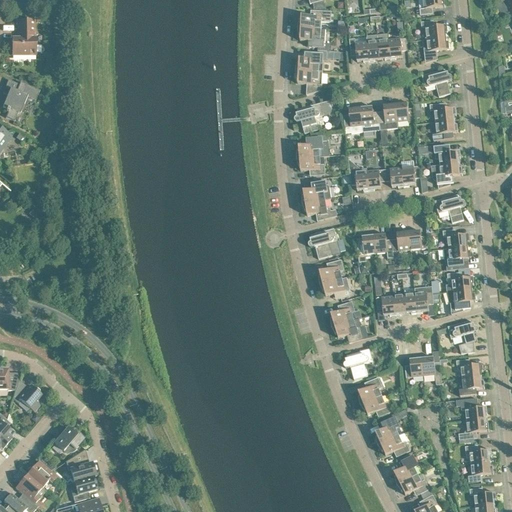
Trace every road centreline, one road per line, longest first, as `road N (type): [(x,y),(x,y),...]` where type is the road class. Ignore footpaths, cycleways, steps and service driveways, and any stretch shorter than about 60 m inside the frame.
road 1 (tertiary): [(187,511),(111,358),(63,318),(0,300)]
road 2 (tertiary): [(0,313),(54,329),(101,368),(173,511)]
road 3 (residential): [(291,233),(484,181)]
road 4 (residential): [(279,107),(470,58)]
road 5 (residential): [(323,355),(494,309)]
road 6 (residential): [(392,511),(323,355)]
road 7 (residential): [(67,397),(90,419),(115,511)]
road 8 (residential): [(291,233),(279,107)]
road 9 (residential): [(323,355),(291,233)]
road 10 (residential): [(484,181),(470,58)]
